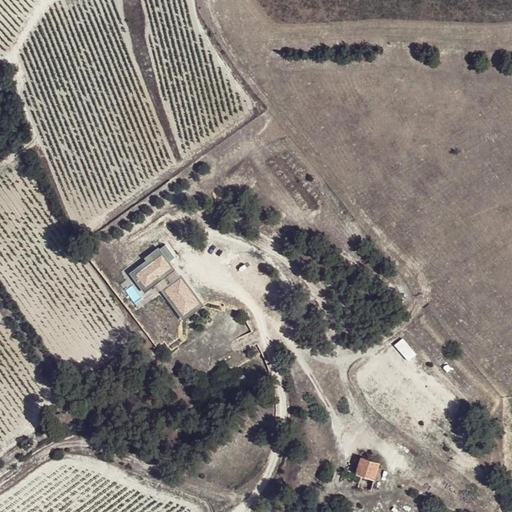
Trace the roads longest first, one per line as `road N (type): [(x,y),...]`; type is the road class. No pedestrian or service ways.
road 1 (track): [(0,482),(72,437),(249,500),(264,483),(284,405),(260,319),(249,298),(172,234)]
road 2 (track): [(260,319),(342,365),(359,419),(358,431),(342,436),(291,345)]
